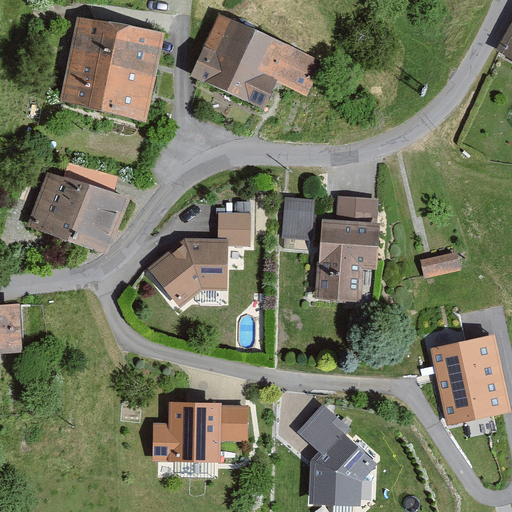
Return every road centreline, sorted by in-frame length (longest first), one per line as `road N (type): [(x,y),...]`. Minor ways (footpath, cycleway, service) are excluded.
road 1 (residential): [(0,288),(103,272),(207,163),(367,156),(438,133)]
road 2 (residential): [(504,0),(438,133)]
